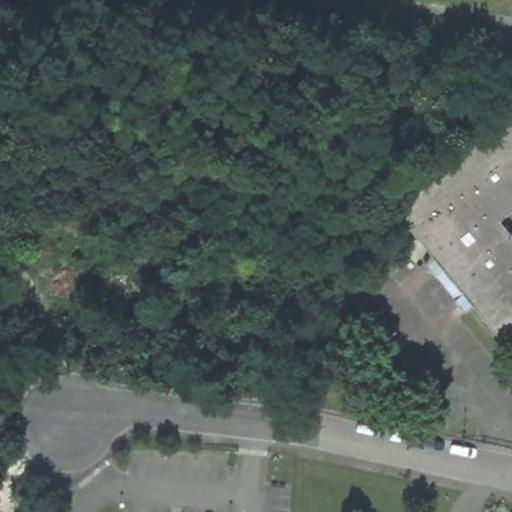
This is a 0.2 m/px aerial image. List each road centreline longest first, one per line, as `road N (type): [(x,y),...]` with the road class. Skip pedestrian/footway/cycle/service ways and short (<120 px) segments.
road 1 (unclassified): [(511,474),(170,411),(114,407),(67,418)]
road 2 (track): [(472,26),(294,0)]
